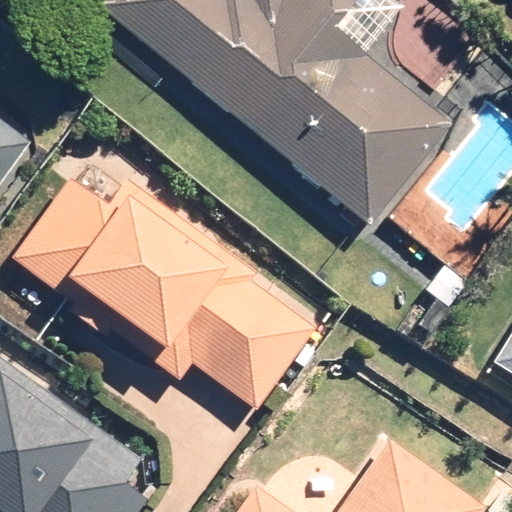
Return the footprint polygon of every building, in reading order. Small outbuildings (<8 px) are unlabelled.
[(94,0),(85,11),(350,237),(439,132),(352,58),(392,12),(378,0),(94,0)] [(0,174),(21,146),(0,129),(0,174)] [(308,331),(118,184),(94,214),(57,186),(0,258),(0,266),(60,313),(51,325),(89,354),(97,343),(137,373),(156,349),(242,416),(308,331)] [(511,325),(483,372),(511,390),(511,325)] [(134,464),(0,370),(0,511),(133,511),(136,509),(113,493),(134,464)] [(474,511),(414,470),(420,462),(382,437),(330,511),(269,511),(241,492),(227,511),(474,511)]
